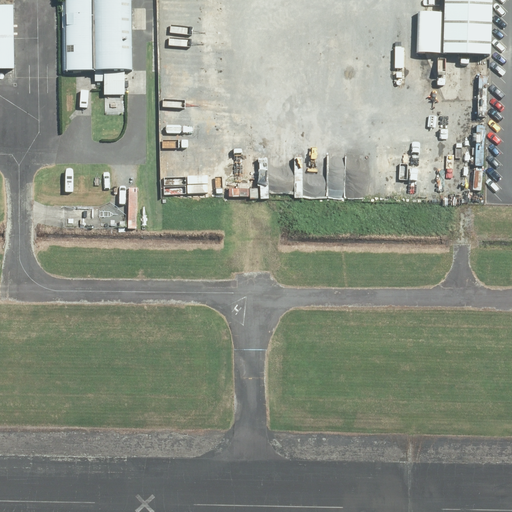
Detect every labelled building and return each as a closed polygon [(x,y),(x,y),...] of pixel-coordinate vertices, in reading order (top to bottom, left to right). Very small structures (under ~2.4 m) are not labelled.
[(128,0),(77,0),(78,2),(61,2),(63,73),(130,72),(128,0)] [(446,0),(444,56),(492,58),(494,0),(446,0)] [(15,7),(0,7),(0,69),(17,69),(15,7)] [(425,30),(416,29),(415,52),(424,53),(425,30)] [(148,206),(134,206),(135,232),(149,232),(148,206)]
